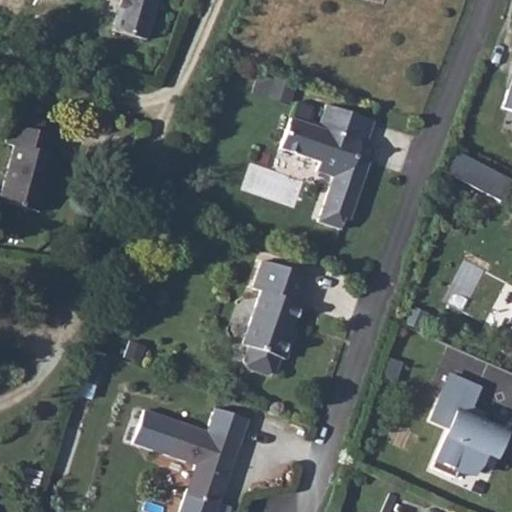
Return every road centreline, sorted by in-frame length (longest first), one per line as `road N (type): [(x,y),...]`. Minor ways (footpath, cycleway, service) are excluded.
road 1 (unclassified): [(295,511),(308,497),(483,0)]
road 2 (unclassified): [(0,342),(48,346),(159,105),(217,0)]
